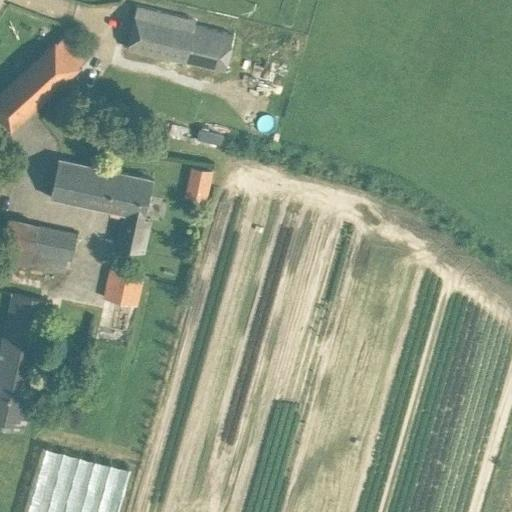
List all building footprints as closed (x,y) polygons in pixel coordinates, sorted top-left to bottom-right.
[(196,19),(137,5),(127,47),(186,61),(186,59),(225,69),(235,33),(195,24),(196,19)] [(56,41),(22,73),(42,101),(79,67),(56,41)] [(22,73),(0,92),(0,116),(11,129),(42,101),(22,73)] [(154,178),(59,157),(51,196),(124,212),(117,245),(144,251),(151,217),(146,216),(154,178)] [(78,232),(39,223),(33,249),(73,258),(78,232)] [(108,267),(96,325),(130,332),(142,275),(108,267)] [(51,301),(12,292),(0,348),(0,425),(23,430),(51,301)]
